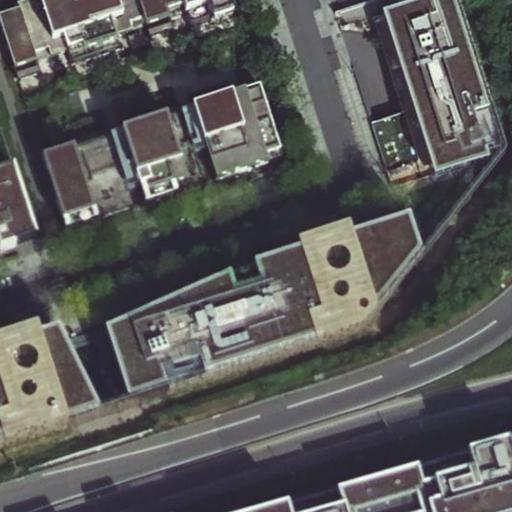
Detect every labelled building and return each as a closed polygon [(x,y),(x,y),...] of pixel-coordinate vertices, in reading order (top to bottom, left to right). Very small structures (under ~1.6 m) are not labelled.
[(61,0),(0,19),(0,26),(18,82),(41,75),(37,62),(67,53),(71,65),(120,50),(116,37),(145,27),(149,40),(173,32),(170,19),(186,14),(190,29),(235,14),(230,0),(61,0)] [(500,93),(466,0),(390,0),(443,146),(449,163),(503,143),(487,99),(500,93)] [(259,89),(43,158),(58,204),(66,230),(133,208),(123,179),(135,176),(144,205),(204,186),(194,157),(206,153),(216,182),(265,166),(282,160),(259,89)] [(37,240),(14,169),(0,173),(0,251),(15,247),(37,240)] [(109,332),(99,336),(122,409),(337,341),(418,259),(415,255),(403,221),(247,275),(109,332)] [(0,351),(0,449),(95,418),(58,333),(0,351)] [(511,511),(511,444),(277,511),(511,511)]
